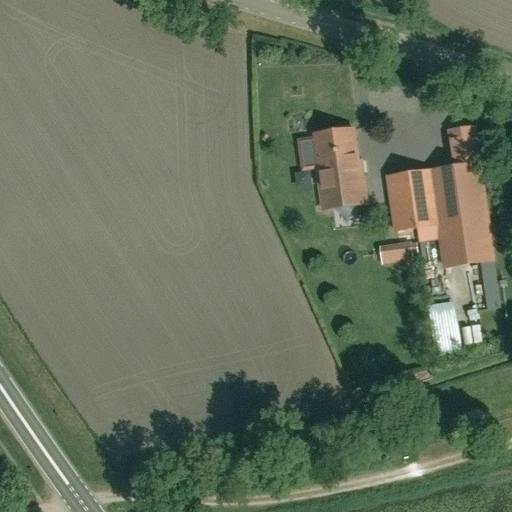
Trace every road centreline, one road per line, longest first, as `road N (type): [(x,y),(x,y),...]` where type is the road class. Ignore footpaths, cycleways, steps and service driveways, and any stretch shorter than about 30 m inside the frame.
road 1 (track): [(47,509),(115,494),(283,496),(511,442)]
road 2 (unclassified): [(511,90),(403,46),(239,0)]
road 3 (primary): [(86,511),(0,388)]
